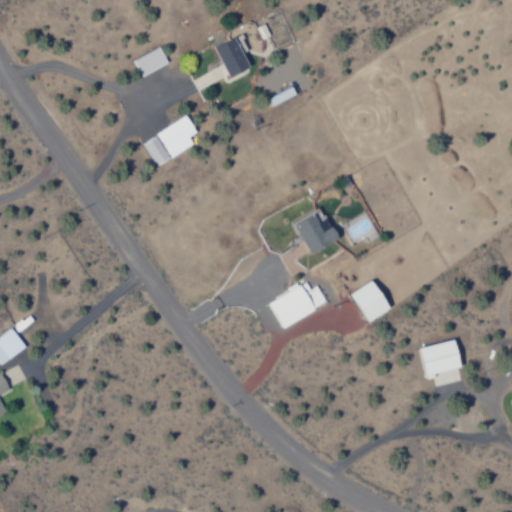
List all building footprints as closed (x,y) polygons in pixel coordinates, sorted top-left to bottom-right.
[(228,78),(248,68),(240,54),(247,51),(238,35),(212,49),(228,78)] [(140,77),(166,63),(157,47),(132,61),(140,77)] [(156,166),(192,144),(188,137),(195,133),(185,116),(142,143),(156,166)] [(289,226),(295,236),(298,234),(310,253),(336,237),(325,218),(317,223),(311,213),(289,226)] [(389,309),(371,280),(348,294),(366,323),(389,309)] [(267,302),(281,328),(325,303),(316,285),(309,289),(305,281),(267,302)] [(0,337),(0,364),(0,365),(24,346),(11,329),(0,337)] [(417,347),(425,379),(433,377),(432,373),(460,366),(453,339),(417,347)] [(432,374),(434,385),(455,382),(453,371),(432,374)] [(0,373),(0,414),(4,413),(0,404),(0,393),(8,389),(0,373)]
